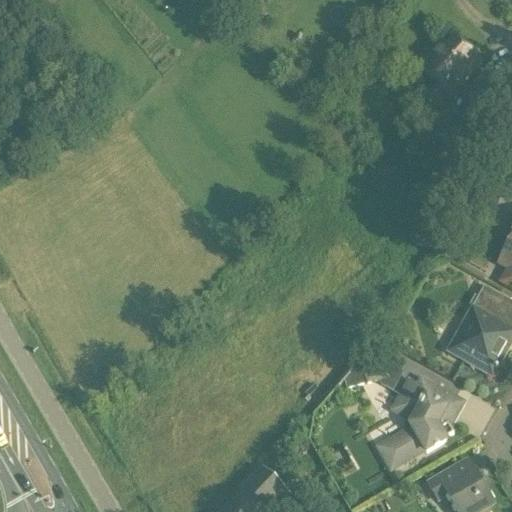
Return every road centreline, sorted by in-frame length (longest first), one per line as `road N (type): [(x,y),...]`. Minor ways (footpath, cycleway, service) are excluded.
road 1 (unclassified): [(108,511),(0,321)]
road 2 (primary): [(73,511),(0,399)]
